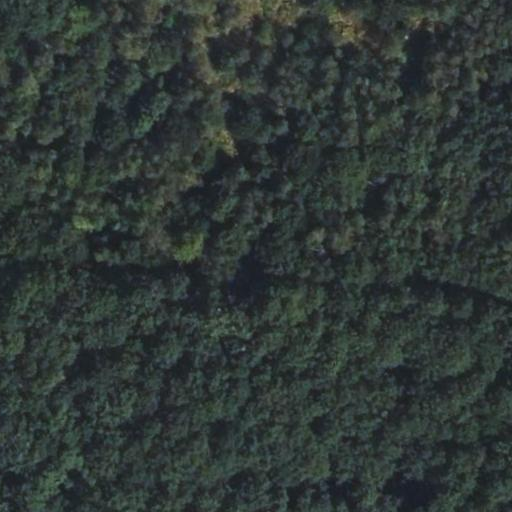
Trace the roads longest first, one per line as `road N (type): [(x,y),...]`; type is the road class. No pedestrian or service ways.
road 1 (track): [(0,264),(511,312)]
road 2 (track): [(0,134),(238,511)]
